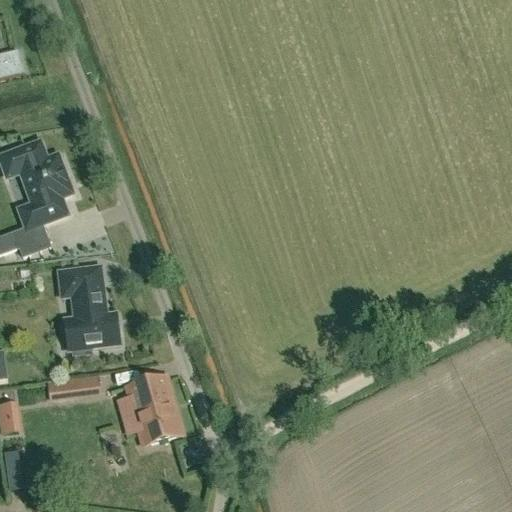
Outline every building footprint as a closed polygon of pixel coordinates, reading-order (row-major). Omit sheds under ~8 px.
[(19,54),(0,58),(0,82),(24,77),(19,54)] [(28,233),(42,228),(67,218),(61,201),(72,197),(65,177),(68,176),(63,162),(60,163),(58,159),(47,163),(40,146),(1,161),(8,180),(21,175),(34,208),(20,213),(28,233)] [(23,261),(32,258),(23,233),(14,236),(23,261)] [(121,349),(117,319),(117,317),(107,318),(101,270),(59,276),(63,302),(70,301),(73,322),(65,323),(69,355),(73,355),(74,359),(92,357),(91,352),(121,349)] [(0,378),(0,395),(28,394),(27,377),(0,378)] [(182,439),(174,410),(165,380),(125,391),(142,451),(182,439)] [(83,398),(81,383),(49,388),(51,403),(83,398)] [(0,403),(1,423),(23,421),(21,402),(0,403)] [(211,438),(185,446),(193,472),(219,464),(211,438)]
